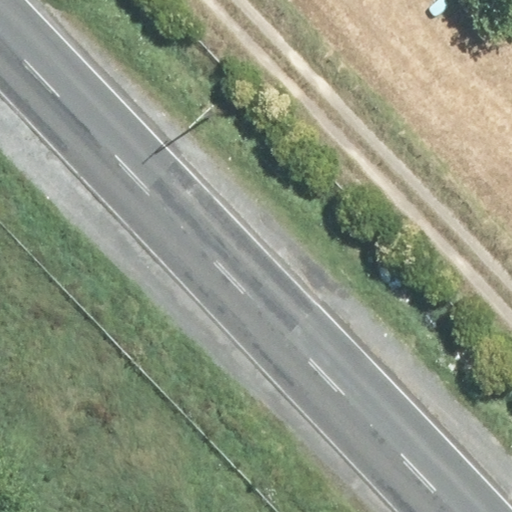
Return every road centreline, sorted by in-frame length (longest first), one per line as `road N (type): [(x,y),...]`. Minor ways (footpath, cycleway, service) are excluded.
road 1 (secondary): [(0,46),(450,511)]
road 2 (track): [(511,280),(238,0)]
